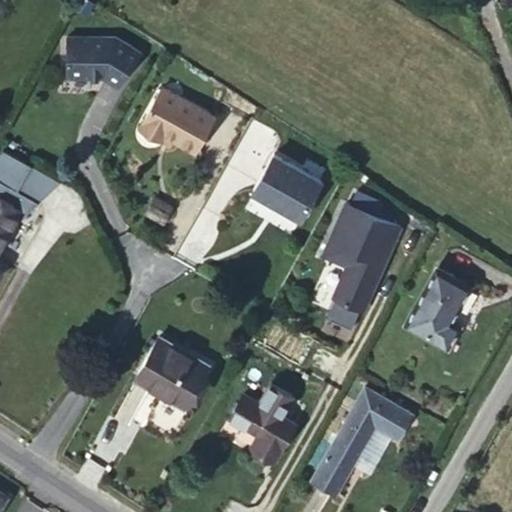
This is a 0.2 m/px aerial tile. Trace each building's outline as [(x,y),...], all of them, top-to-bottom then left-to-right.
[(142,54),(116,37),(67,39),(67,79),(105,79),(119,88),(142,54)] [(162,87),(139,128),(162,140),(164,134),(172,139),(196,151),(215,116),(162,87)] [(164,134),(162,140),(169,144),(172,139),(164,134)] [(0,155),(0,256),(1,256),(0,255),(0,241),(9,226),(38,198),(16,186),(30,161),(5,146),(0,155)] [(321,182),(273,155),(252,192),(300,219),(321,182)] [(16,186),(38,198),(59,179),(30,161),(16,186)] [(364,309),(392,245),(389,244),(398,224),(402,225),(348,201),(325,253),(348,264),(334,295),(364,309)] [(472,286),(438,268),(407,324),(449,348),(461,326),(452,320),(472,286)] [(209,363),(160,334),(135,376),(185,405),(209,363)] [(367,385),(312,477),(337,492),(377,424),(398,436),(413,412),(367,385)] [(230,417),(258,432),(267,437),(261,449),(276,458),(296,422),(245,392),(230,417)] [(250,443),(255,432),(227,419),(222,430),(250,443)] [(267,437),(258,432),(251,443),(261,449),(267,437)] [(0,489),(0,509),(9,495),(0,489)] [(40,511),(25,503),(19,511),(40,511)]
